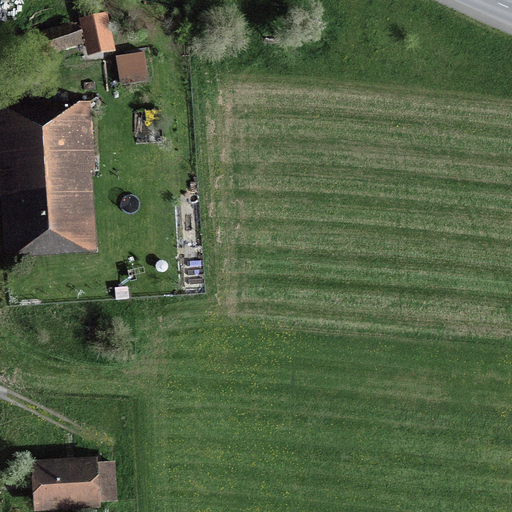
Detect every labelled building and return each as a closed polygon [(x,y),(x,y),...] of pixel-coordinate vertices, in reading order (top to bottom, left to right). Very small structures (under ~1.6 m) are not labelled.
[(95,10),(78,16),(82,24),(87,39),(92,52),(109,46),(95,10)] [(35,40),(40,55),(87,39),(82,24),(35,40)] [(143,53),(115,56),(119,88),(147,84),(143,53)] [(0,114),(0,131),(11,257),(94,250),(81,107),(0,114)] [(32,468),(34,511),(97,511),(95,465),(32,468)]
